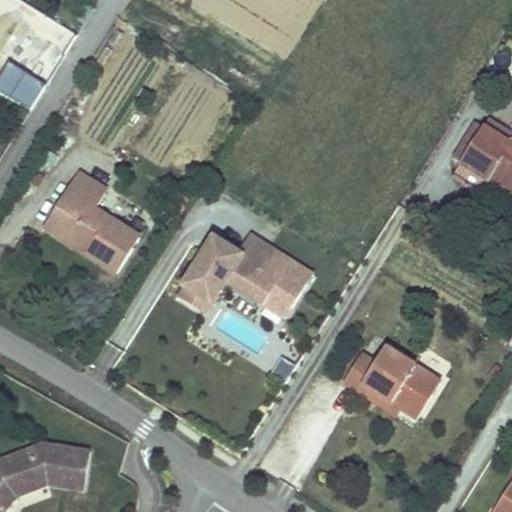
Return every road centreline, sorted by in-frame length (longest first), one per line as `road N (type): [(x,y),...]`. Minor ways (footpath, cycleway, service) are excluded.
road 1 (unclassified): [(229,496),(0,343)]
road 2 (unknown): [(441,511),(511,404)]
